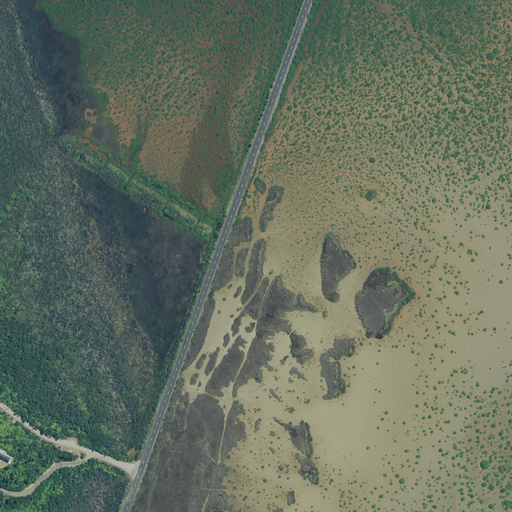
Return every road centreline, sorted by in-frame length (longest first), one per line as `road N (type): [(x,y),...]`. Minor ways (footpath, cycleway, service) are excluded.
road 1 (tertiary): [(140,472),(308,0)]
road 2 (residential): [(0,403),(49,437),(140,472)]
